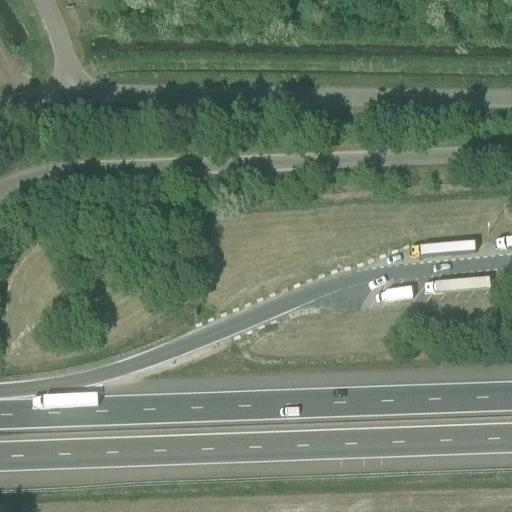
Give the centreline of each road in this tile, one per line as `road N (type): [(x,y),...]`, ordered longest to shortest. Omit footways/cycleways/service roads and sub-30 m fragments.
road 1 (unclassified): [(0,181),(20,174),(511,157)]
road 2 (motorway): [(511,398),(0,416)]
road 3 (motorway): [(0,457),(511,439)]
road 4 (unclassified): [(511,100),(78,98)]
road 5 (motorway): [(131,367),(0,412)]
